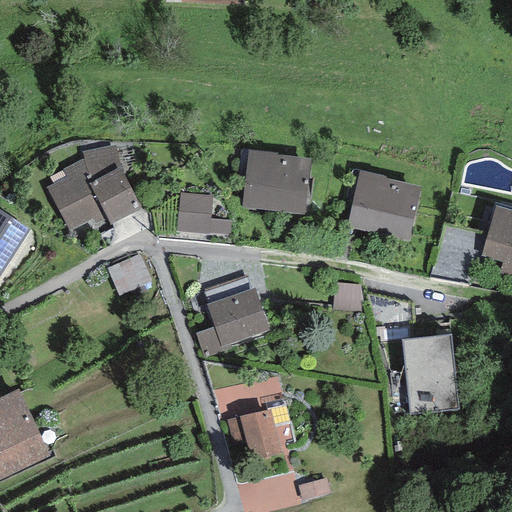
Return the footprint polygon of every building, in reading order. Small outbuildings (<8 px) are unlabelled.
[(69,177),(49,187),(68,226),(95,213),(97,218),(108,213),(111,220),(135,208),(115,166),(111,145),(84,150),(82,160),(65,168),(69,177)] [(308,158),(249,151),(243,201),(302,208),(308,158)] [(417,185),(361,171),(349,222),(404,236),(417,185)] [(214,197),(179,194),(176,233),(229,237),(230,223),(212,221),(214,197)] [(511,206),(496,202),(481,253),(505,259),(501,271),(511,273),(511,206)] [(0,212),(0,280),(32,229),(0,212)] [(112,268),(123,298),(157,285),(145,255),(112,268)] [(248,278),(206,289),(216,326),(198,331),(203,347),(262,330),(248,278)] [(339,284),(338,310),(365,310),(365,284),(339,284)] [(404,338),(410,415),(456,411),(449,334),(404,338)] [(0,473),(46,452),(16,389),(0,396),(0,473)] [(268,408),(242,414),(252,455),(278,449),(268,408)] [(326,479),(297,487),(301,502),(330,494),(326,479)]
